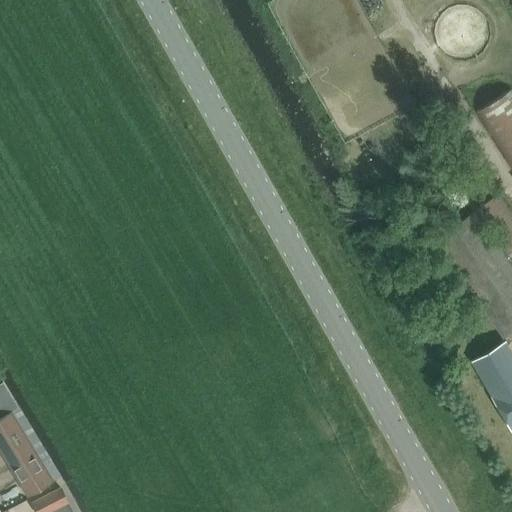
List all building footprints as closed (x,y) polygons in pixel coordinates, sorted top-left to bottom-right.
[(511,89),(477,112),(511,167),(511,89)] [(510,257),(511,255),(511,208),(501,192),(477,209),(510,257)] [(457,225),(436,240),(505,337),(511,332),(511,263),(484,225),(475,212),(458,224),(457,225)] [(511,353),(505,341),(471,361),(511,429),(511,353)] [(0,416),(12,410),(54,479),(59,476),(3,383),(0,385),(0,416)] [(0,447),(12,467),(37,451),(12,410),(0,416),(0,447)] [(12,467),(29,495),(54,479),(37,451),(12,467)] [(34,501),(40,511),(47,511),(69,501),(61,487),(34,501)]
